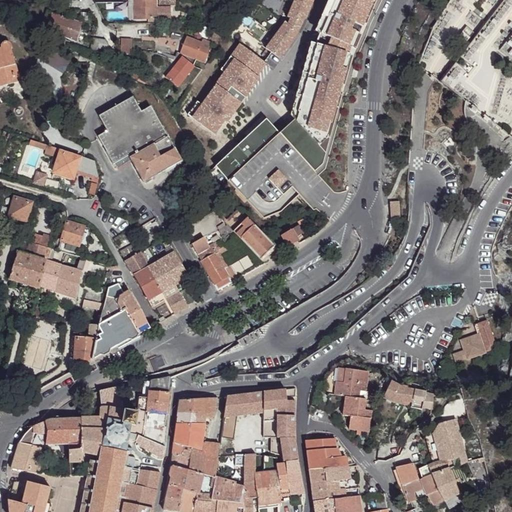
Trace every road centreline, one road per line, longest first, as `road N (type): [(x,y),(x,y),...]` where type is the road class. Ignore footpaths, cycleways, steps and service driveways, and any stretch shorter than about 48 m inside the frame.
road 1 (residential): [(425,274),(438,221),(434,184),(422,177),(418,218),(393,273),(295,344),(268,343)]
road 2 (residential): [(160,336),(101,225),(71,206),(0,185)]
road 3 (residential): [(268,343),(272,328),(333,291),(366,254),(376,216),(367,185)]
road 4 (residential): [(215,306),(150,198),(116,185),(94,147)]
road 5 (residential): [(367,185),(375,77),(400,0)]
road 6 (residential): [(160,336),(179,343),(213,333),(295,282),(300,260)]
road 7 (residential): [(160,336),(13,421)]
road 8 (residential): [(304,381),(425,274)]
road 9 (unclassified): [(425,274),(466,269),(486,213),(511,177)]
road 10 (unknown): [(353,216),(310,197),(285,166),(272,167),(244,196)]
road 11 (residential): [(395,511),(390,491),(339,435),(302,420)]
road 12 (residential): [(304,381),(177,392)]
